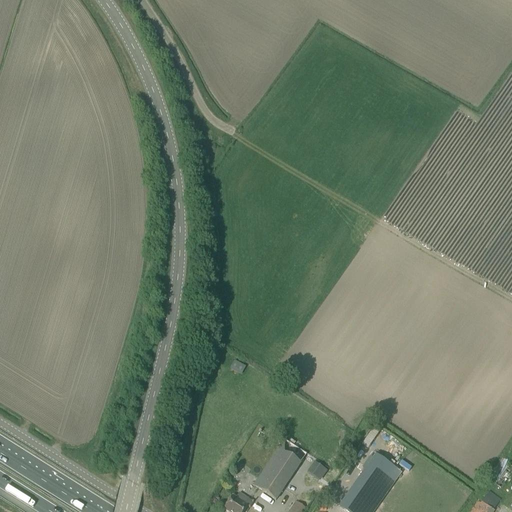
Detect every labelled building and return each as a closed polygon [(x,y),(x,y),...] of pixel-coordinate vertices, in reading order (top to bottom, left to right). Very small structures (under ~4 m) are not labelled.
[(236,361),(232,369),(243,375),(247,367),(236,361)] [(368,453),(378,434),(372,431),(362,450),(368,453)] [(275,502),(307,455),(284,440),(253,487),(275,502)] [(344,511),(373,511),(400,475),(376,457),(339,508),(344,511)] [(501,489),(511,473),(511,466),(509,464),(495,485),(501,489)] [(483,503),(478,500),(471,511),(493,511),(501,498),(490,491),(483,503)] [(223,510),(226,511),(243,511),(247,507),(250,509),(253,504),(238,494),(235,499),(232,497),(223,510)] [(302,511),(305,508),(296,502),(288,511),(302,511)]
